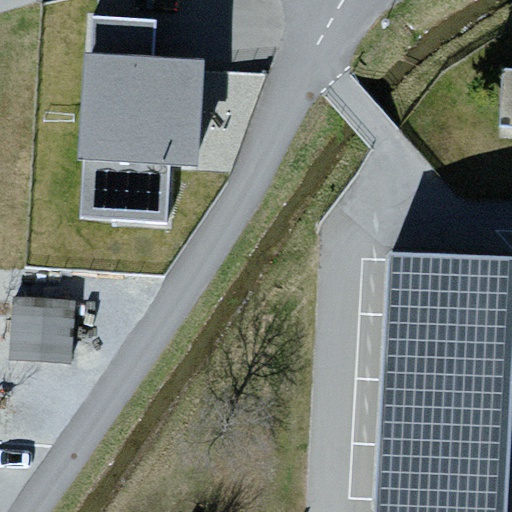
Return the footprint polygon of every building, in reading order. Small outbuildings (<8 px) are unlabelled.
[(158,24),(84,21),(76,226),(161,229),(163,178),(200,179),(204,63),(156,61),(158,24)] [(511,66),(503,66),(503,124),(511,124),(511,66)] [(491,256),(376,249),(360,511),(475,511),(489,273),(491,256)] [(510,511),(511,274),(489,273),(475,511),(510,511)] [(66,301),(7,300),(6,366),(65,367),(66,301)]
